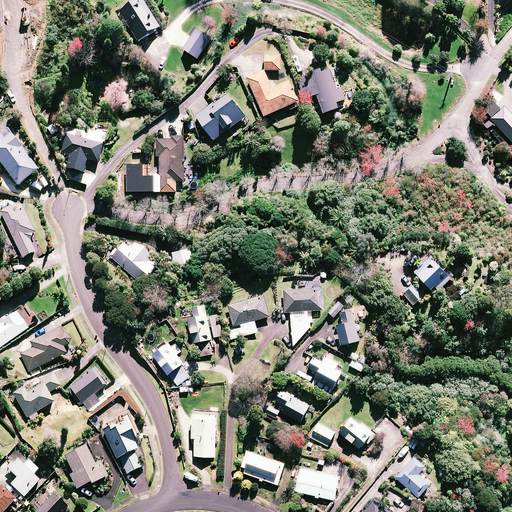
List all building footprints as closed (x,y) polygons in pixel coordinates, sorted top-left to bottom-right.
[(160,28),(142,0),(138,0),(119,12),(137,42),(160,28)] [(213,38),(199,28),(184,49),(198,59),(213,38)] [(282,70),(282,55),(266,56),(267,71),(282,70)] [(338,90),(331,68),(313,74),(314,76),(300,81),(306,98),(318,94),(324,113),(340,108),(338,103),(347,100),(343,89),(338,90)] [(273,88),(265,71),(248,78),(265,117),(300,101),(291,80),(273,88)] [(247,118),(231,94),(198,116),(215,140),(247,118)] [(511,113),(505,106),(491,119),(511,141),(511,113)] [(45,135),(39,122),(34,125),(40,138),(45,135)] [(5,138),(0,131),(0,161),(18,186),(39,171),(12,133),(5,138)] [(105,136),(92,133),(90,141),(66,136),(62,153),(71,156),(68,169),(84,173),(87,160),(99,163),(105,136)] [(186,181),(185,136),(173,136),(173,139),(158,140),(158,156),(161,156),(161,188),(178,188),(178,181),(186,181)] [(16,213),(13,206),(1,212),(23,258),(36,252),(31,241),(35,232),(24,209),(16,213)] [(138,241),(132,248),(130,247),(126,243),(113,258),(143,284),(158,267),(152,261),(156,257),(138,241)] [(191,248),(174,252),(178,267),(195,263),(191,248)] [(453,278),(432,256),(416,272),(433,289),(436,286),(440,290),(453,278)] [(425,295),(415,285),(405,295),(415,305),(425,295)] [(311,311),(323,310),(322,289),(285,291),(286,312),(292,312),(294,346),(312,326),(311,311)] [(270,317),(264,296),(229,306),(234,326),(241,324),(244,336),(259,332),(256,321),(270,317)] [(346,305),(341,300),(329,312),(334,317),(346,305)] [(209,316),(206,305),(194,308),(196,317),(189,318),(194,343),(225,337),(220,314),(209,316)] [(0,348),(36,324),(25,308),(0,324),(0,348)] [(360,341),(353,310),(343,312),(345,323),(337,325),(342,345),(360,341)] [(70,344),(62,327),(31,342),(34,349),(21,355),(29,371),(67,354),(64,347),(70,344)] [(160,339),(154,331),(146,337),(152,345),(160,339)] [(190,376),(182,365),(184,363),(178,355),(182,351),(178,345),(173,348),(169,343),(153,355),(168,376),(170,374),(178,385),(190,376)] [(339,364),(326,357),(323,362),(315,357),(309,369),(318,374),(312,386),(330,396),(342,373),(336,369),(339,364)] [(363,365),(354,360),(351,365),(360,371),(363,365)] [(107,384),(94,369),(68,391),(86,413),(100,401),(95,395),(107,384)] [(28,392),(26,387),(14,394),(28,418),(55,403),(49,393),(61,386),(53,372),(32,384),(35,389),(28,392)] [(299,391),(286,383),(275,403),(286,408),(283,413),(301,423),(311,406),(295,397),(299,391)] [(281,410),(268,403),(262,414),(275,421),(281,410)] [(216,457),(219,414),(195,413),(193,438),(196,438),(195,456),(216,457)] [(376,434),(352,417),(340,433),(361,448),(366,441),(370,443),(376,434)] [(140,448),(127,420),(104,431),(117,459),(120,458),(127,474),(142,467),(134,451),(140,448)] [(336,433),(319,423),(311,437),(329,447),(336,433)] [(96,464),(87,446),(66,457),(74,473),(70,475),(78,489),(92,482),(93,484),(109,476),(101,462),(96,464)] [(286,463),(249,450),(243,466),(247,467),(245,473),(279,485),(286,463)] [(427,466),(416,456),(397,477),(420,497),(432,484),(420,474),(427,466)] [(26,466),(19,460),(10,470),(18,478),(12,485),(25,497),(41,481),(35,475),(40,470),(30,461),(26,466)] [(341,477),(302,467),(296,491),(335,500),(341,477)] [(0,511),(4,511),(17,500),(3,486),(0,488),(0,511)] [(37,511),(62,511),(69,505),(55,493),(37,511)] [(390,507),(378,497),(365,511),(392,511),(388,509),(390,507)]
